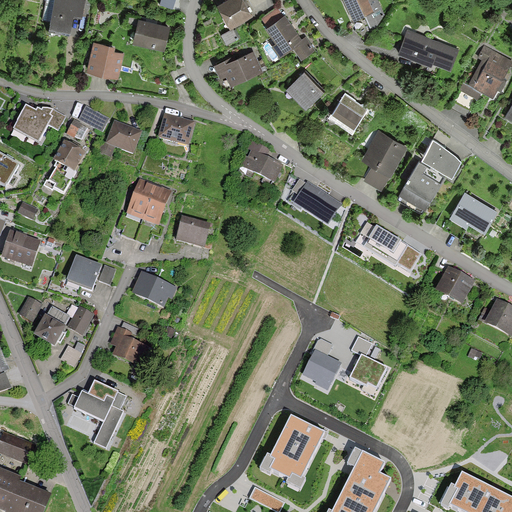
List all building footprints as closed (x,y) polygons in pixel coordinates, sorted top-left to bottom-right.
[(85,0),(55,0),(51,28),(72,31),(74,15),(83,16),(85,0)] [(250,11),(244,0),(218,0),(218,1),(228,22),(250,11)] [(370,25),(375,23),(382,14),(376,0),(345,0),(352,16),(365,11),(370,25)] [(275,9),(262,17),(276,40),(272,42),(279,52),(292,43),(300,55),(312,47),(305,35),(300,38),(284,13),(280,16),(275,9)] [(162,45),(167,23),(128,13),(125,22),(136,25),(133,38),(162,45)] [(237,36),(232,27),(221,33),(225,42),(237,36)] [(456,48),(407,29),(398,49),(429,62),(431,58),(449,66),(456,48)] [(112,46),(92,42),(86,70),(116,77),(119,63),(130,65),(132,56),(111,51),(112,46)] [(509,59),(482,45),(477,55),(482,57),(469,81),(492,93),(509,59)] [(231,83),(260,71),(252,52),(233,59),(232,56),(214,63),(219,75),(226,73),(231,83)] [(322,91),(303,72),(286,89),(305,107),(322,91)] [(350,127),(364,107),(344,93),(330,113),(350,127)] [(51,111),(40,111),(36,109),(35,112),(24,107),(12,130),(37,143),(46,126),(57,132),(64,118),(51,111)] [(107,119),(85,108),(78,121),(100,132),(107,119)] [(192,123),(163,115),(157,138),(186,146),(192,123)] [(85,129),(72,122),(65,134),(79,141),(85,129)] [(140,133),(113,122),(105,145),(113,148),(132,155),(140,133)] [(404,146),(377,130),(363,155),(373,161),(363,179),(380,188),(404,146)] [(459,159),(432,139),(421,158),(450,175),(459,159)] [(82,153),(63,142),(52,161),(55,163),(71,172),(82,153)] [(113,148),(105,145),(101,144),(97,154),(109,159),(113,148)] [(269,152),(250,144),(240,168),(275,182),(282,165),(266,158),(269,152)] [(0,182),(5,186),(17,166),(0,155),(0,182)] [(442,176),(418,162),(400,192),(425,207),(442,176)] [(71,172),(55,163),(53,168),(55,169),(47,182),(45,181),(42,186),(52,192),(53,189),(62,195),(74,173),(71,172)] [(142,219),(154,188),(138,182),(127,214),(142,219)] [(340,205),(306,184),(293,203),(327,225),(340,205)] [(154,188),(142,219),(158,225),(169,194),(154,188)] [(495,213),(464,194),(451,215),(465,224),(468,219),(484,229),(495,213)] [(35,208),(21,202),(17,211),(31,218),(35,208)] [(202,249),(207,226),(181,220),(175,242),(202,249)] [(422,254),(377,229),(366,247),(411,273),(422,254)] [(37,242),(9,232),(1,257),(29,266),(37,242)] [(98,265),(75,258),(66,283),(90,291),(98,265)] [(114,271),(104,267),(98,282),(108,285),(114,271)] [(473,282),(447,269),(436,290),(462,304),(473,282)] [(174,289),(141,275),(132,294),(162,307),(166,298),(170,299),(174,289)] [(39,303),(28,297),(19,314),(30,320),(39,303)] [(511,333),(511,309),(496,302),(490,314),(484,311),(479,321),(510,337),(511,333)] [(68,318),(50,308),(33,337),(52,348),(55,343),(58,344),(64,334),(60,332),(68,318)] [(92,316),(78,309),(68,329),(81,336),(92,316)] [(168,338),(173,329),(167,326),(162,335),(168,338)] [(129,335),(116,329),(109,345),(115,347),(112,354),(137,366),(145,348),(127,340),(129,335)] [(73,367),(83,347),(77,344),(74,350),(67,347),(60,361),(73,367)] [(482,354),(472,349),(468,357),(474,359),(475,357),(480,359),(482,354)] [(340,364),(316,353),(305,376),(329,387),(340,364)] [(388,368),(361,355),(350,379),(377,392),(388,368)] [(0,391),(10,387),(4,374),(0,375),(0,391)] [(92,445),(105,450),(121,413),(118,412),(125,397),(93,382),(87,395),(80,392),(78,398),(71,395),(67,404),(74,408),(73,409),(102,422),(92,445)] [(397,426),(407,432),(422,406),(412,400),(397,426)] [(324,434),(291,418),(265,471),(299,487),(324,434)] [(36,445),(3,432),(0,438),(0,452),(29,464),(36,445)] [(385,465),(363,454),(334,511),(375,511),(391,481),(380,476),(385,465)] [(20,479),(0,470),(0,511),(2,511),(41,511),(48,496),(18,483),(20,479)] [(511,511),(511,497),(461,472),(455,485),(451,484),(439,508),(446,511),(511,511)] [(280,511),(285,503),(255,488),(250,499),(275,511),(280,511)]
